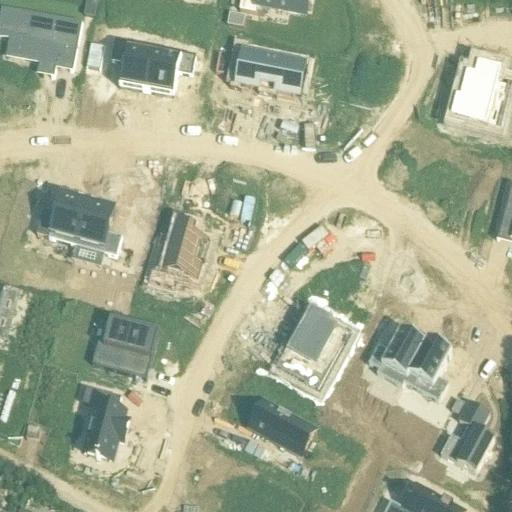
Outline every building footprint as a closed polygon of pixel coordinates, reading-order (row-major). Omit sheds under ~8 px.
[(243,0),(240,15),(255,18),(257,9),(299,17),(302,0),(243,0)] [(87,6),(85,20),(95,21),(97,8),(87,6)] [(5,16),(1,38),(26,42),(22,60),(45,65),(44,74),(53,75),(51,82),(55,82),(56,74),(56,73),(56,71),(71,74),(70,76),(74,77),(83,28),(2,12),(1,16),(5,16)] [(246,20),(230,17),(227,29),(243,32),(246,20)] [(235,45),(226,88),(229,88),(228,93),(240,95),(241,90),(258,94),(257,98),(277,102),(278,97),(293,101),(299,70),(283,67),(283,63),(265,59),(265,63),(247,60),(249,48),(235,45)] [(116,46),(112,67),(124,69),(119,93),(147,98),(155,54),(116,46)] [(100,75),(105,51),(91,49),(87,72),(100,75)] [(155,54),(147,98),(174,103),(179,80),(192,82),(196,62),(183,59),(155,54)] [(456,125),(501,137),(511,92),(511,91),(498,88),(501,77),(492,74),(479,71),(478,76),(476,82),(468,80),(464,95),(457,124),(456,125)] [(430,169),(426,187),(445,203),(465,222),(468,209),(480,212),(487,184),(459,176),(460,174),(456,173),(456,175),(430,169)] [(511,189),(500,233),(511,236),(511,239),(510,245),(511,245),(511,189)] [(43,215),(36,240),(76,252),(89,208),(86,207),(86,205),(85,205),(84,207),(80,206),(81,204),(79,203),(79,205),(62,200),(57,219),(43,215)] [(89,208),(76,252),(105,260),(117,263),(123,243),(109,239),(116,215),(99,211),(99,209),(98,208),(97,210),(93,209),(94,207),(92,207),(92,209),(89,208)] [(151,284),(149,288),(174,295),(178,282),(197,287),(202,270),(205,271),(210,254),(207,253),(208,246),(205,246),(206,244),(198,242),(198,243),(194,242),(196,237),(191,235),(192,234),(184,232),(184,233),(178,232),(178,235),(172,255),(160,251),(157,260),(151,284)] [(145,249),(134,246),(129,263),(140,266),(145,249)] [(138,281),(151,284),(157,260),(145,256),(138,281)] [(299,335),(288,355),(315,370),(306,387),(319,394),(343,350),(331,343),(336,335),(327,330),(329,327),(326,326),(328,323),(327,322),(326,321),(317,317),(315,320),(313,318),(303,337),(299,335)] [(93,369),(93,370),(135,382),(139,369),(150,372),(159,339),(111,326),(104,350),(99,349),(94,369),(93,369)] [(379,351),(369,370),(379,375),(377,380),(402,393),(426,349),(425,349),(401,335),(390,357),(379,351)] [(402,394),(397,404),(431,422),(439,408),(449,389),(439,384),(453,358),(427,344),(425,349),(426,349),(402,393),(402,394)] [(87,394),(82,409),(96,412),(84,458),(87,459),(87,460),(96,463),(96,464),(99,465),(100,464),(109,466),(109,465),(113,466),(118,448),(123,449),(129,426),(124,425),(126,419),(118,417),(121,403),(87,394)] [(458,404),(451,415),(459,419),(465,408),(458,404)] [(264,407),(250,434),(299,461),(313,434),(264,407)] [(451,441),(441,460),(444,462),(473,478),(476,479),(495,444),(481,436),(485,429),(491,419),(470,407),(459,427),(468,432),(461,446),(451,441)] [(28,430),(27,442),(39,444),(41,431),(28,430)] [(343,462),(357,470),(366,453),(352,446),(343,462)] [(208,504),(208,506),(208,508),(210,510),(212,511),(213,511),(261,511),(274,490),(241,472),(234,484),(228,481),(222,492),(216,489),(209,502),(208,504)] [(401,511),(391,506),(387,511),(456,511),(453,510),(453,509),(444,503),(443,505),(416,490),(411,500),(410,500),(408,504),(409,504),(404,511),(401,511)]
